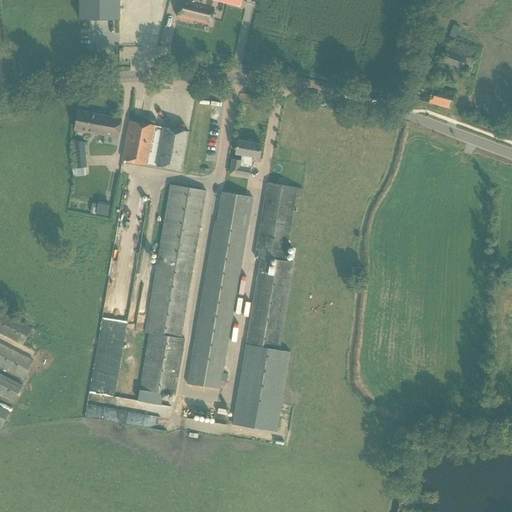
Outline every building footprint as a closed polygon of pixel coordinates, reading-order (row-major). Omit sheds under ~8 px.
[(79,0),(79,20),(119,20),(119,0),(79,0)] [(181,0),(177,18),(192,21),(193,20),(210,24),(214,8),(212,8),(214,0),(212,0),(194,0),(194,4),(181,0)] [(468,49),(449,45),(446,53),(467,58),(468,49)] [(467,58),(446,53),(440,63),(471,74),(475,61),(467,58)] [(411,99),(449,109),(453,91),(428,85),(433,68),(419,64),(411,99)] [(99,125),(95,124),(97,115),(78,112),(75,130),(97,134),(99,125)] [(97,115),(95,124),(99,125),(97,134),(118,138),(121,119),(97,115)] [(130,121),(128,131),(122,159),(156,167),(181,171),(189,132),(164,127),(164,128),(155,126),(130,121)] [(259,158),(262,144),(237,140),(235,155),(244,156),(243,163),(240,163),(241,159),(232,158),(230,174),(249,177),(253,157),(259,158)] [(75,169),(86,168),(85,143),(73,141),(75,169)] [(279,350),(293,263),(285,262),(296,199),(297,190),(268,184),(256,257),(259,257),(245,345),(232,424),(277,432),(282,404),(290,352),(279,350)] [(148,334),(139,389),(174,395),(184,339),(181,338),(207,191),(169,185),(143,334),(148,334)] [(219,390),(254,197),(221,191),(216,221),(214,220),(186,384),(219,390)] [(96,213),(107,215),(109,209),(97,206),(96,213)] [(0,333),(24,345),(33,329),(0,312),(0,333)] [(0,343),(0,366),(24,379),(33,361),(0,343)] [(0,395),(14,402),(22,386),(0,374),(0,395)] [(0,428),(1,429),(10,412),(0,407),(0,428)]
